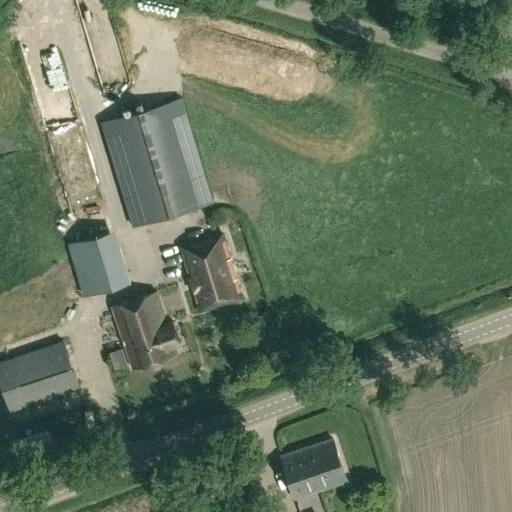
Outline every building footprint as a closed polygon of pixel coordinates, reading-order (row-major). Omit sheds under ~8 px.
[(268,87),(294,88),(296,53),(269,52),(268,87)] [(213,199),(182,96),(103,120),(134,223),(213,199)] [(199,224),(197,235),(212,237),(214,226),(199,224)] [(83,294),(132,279),(117,226),(68,241),(83,294)] [(221,235),(183,246),(201,308),(239,297),(221,235)] [(112,304),(133,366),(177,352),(173,342),(180,340),(174,318),(166,321),(155,289),(112,304)] [(0,375),(11,409),(79,386),(64,339),(0,359),(0,375)] [(296,495),(347,478),(333,436),(282,454),(296,495)]
